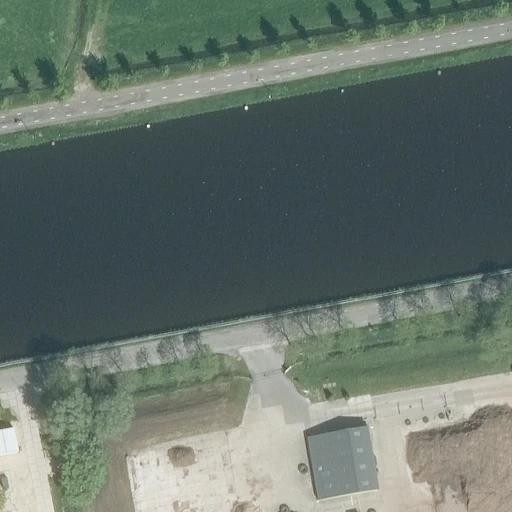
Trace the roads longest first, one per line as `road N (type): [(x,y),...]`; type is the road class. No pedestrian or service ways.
road 1 (tertiary): [(0,125),(511,28)]
road 2 (tertiary): [(0,383),(511,288)]
